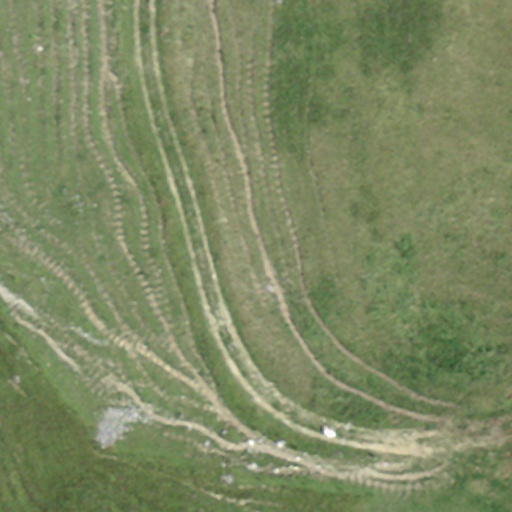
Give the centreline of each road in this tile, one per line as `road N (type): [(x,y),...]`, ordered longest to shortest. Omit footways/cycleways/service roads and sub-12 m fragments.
road 1 (track): [(145,0),(145,52),(232,350),(259,389),(338,435)]
road 2 (track): [(338,435),(394,440),(511,426)]
